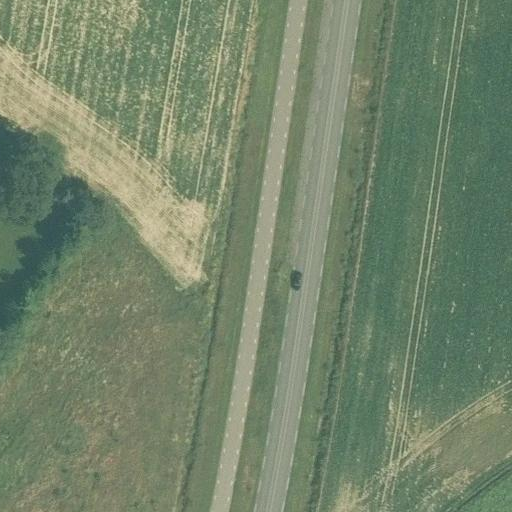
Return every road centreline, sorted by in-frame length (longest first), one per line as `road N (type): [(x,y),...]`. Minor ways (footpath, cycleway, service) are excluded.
road 1 (primary): [(346,0),(267,511)]
road 2 (unclassified): [(297,0),(218,511)]
